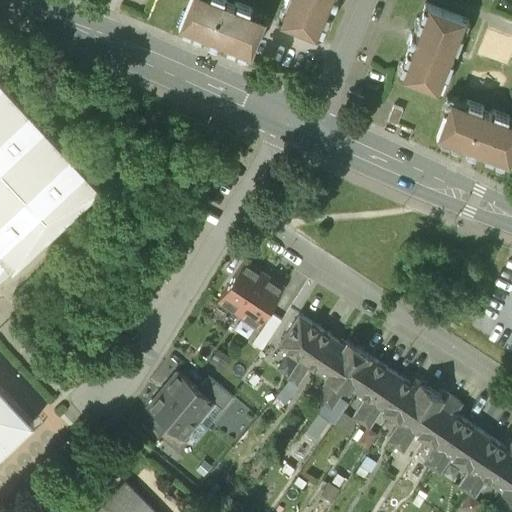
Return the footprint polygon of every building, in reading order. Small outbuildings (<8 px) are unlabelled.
[(190,0),(180,27),(209,38),(208,40),(219,44),(220,42),(251,54),(267,12),(266,12),(262,20),(251,15),(254,7),(236,1),(235,3),(227,0),(190,0)] [(285,0),(283,5),(290,8),(286,19),(278,16),(278,17),(322,34),(333,5),(336,6),(338,0),(285,0)] [(425,2),(414,32),(411,31),(407,42),(409,43),(398,73),(441,89),(442,88),(434,85),(438,73),(446,76),(453,58),(449,57),(452,48),(456,50),(463,32),(455,29),(460,17),(468,20),(468,19),(425,2)] [(497,46),(502,35),(489,29),(484,40),(497,46)] [(0,275),(98,185),(0,81),(0,275)] [(510,115),(492,109),(491,113),(482,109),(484,106),(466,99),(463,107),(449,101),(447,108),(443,109),(445,113),(436,137),(466,148),(465,150),(476,154),(477,152),(507,164),(511,150),(511,125),(507,123),(510,115)] [(402,107),(393,104),(387,118),(397,122),(402,107)] [(263,272),(243,259),(218,298),(238,311),(263,272)] [(283,286),(263,272),(238,311),(258,324),(283,286)] [(271,311),(252,341),(262,347),(281,318),(271,311)] [(322,327),(299,312),(280,341),(303,356),(322,327)] [(340,339),(322,327),(303,356),(311,361),(321,368),(340,339)] [(199,337),(194,348),(224,361),(229,349),(199,337)] [(344,341),(340,339),(321,368),(329,373),(337,379),(360,345),(347,337),(344,341)] [(360,345),(337,379),(345,384),(348,386),(350,382),(357,387),(377,357),(360,345)] [(294,368),(289,376),(296,381),(311,361),(303,356),(294,368)] [(377,357),(357,387),(366,393),(374,398),(394,368),(377,357)] [(285,362),(279,370),(289,376),(294,368),(285,362)] [(394,368),(374,398),(382,403),(392,410),(412,380),(394,368)] [(198,386),(178,369),(163,388),(198,417),(213,399),(198,386)] [(233,394),(208,373),(198,386),(213,399),(222,407),(233,394)] [(337,379),(329,373),(316,393),(324,398),(337,379)] [(337,379),(324,398),(332,403),(345,384),(337,379)] [(420,380),(417,384),(412,380),(392,410),(401,416),(409,421),(431,387),(420,380)] [(0,451),(32,421),(0,386),(0,451)] [(442,395),(431,387),(409,421),(417,426),(427,433),(447,403),(440,399),(442,395)] [(198,417),(163,388),(147,406),(169,424),(182,436),(198,417)] [(374,398),(366,393),(354,412),(362,417),(374,398)] [(374,398),(362,417),(369,422),(382,403),(374,398)] [(447,403),(427,433),(436,439),(445,445),(464,415),(447,403)] [(481,427),(464,415),(445,445),(452,450),(462,456),(481,427)] [(401,416),(388,435),(396,441),(409,421),(401,416)] [(417,426),(409,421),(396,441),(404,446),(417,426)] [(182,436),(169,424),(161,433),(179,449),(187,439),(182,436)] [(481,427),(462,456),(471,463),(479,468),(499,438),(481,427)] [(511,454),(511,446),(499,438),(479,468),(487,473),(496,479),(511,454)] [(436,439),(425,457),(433,462),(445,445),(436,439)] [(452,450),(445,445),(433,462),(440,468),(452,450)] [(511,454),(496,479),(505,485),(511,489),(511,454)] [(471,463),(459,480),(468,486),(479,468),(471,463)] [(479,468),(468,486),(475,491),(487,473),(479,468)] [(157,511),(125,478),(89,511),(157,511)] [(511,489),(505,485),(494,503),(502,508),(511,493),(511,489)] [(309,507),(326,511),(330,496),(314,491),(309,507)] [(511,493),(502,508),(507,511),(509,511),(511,509),(511,493)]
